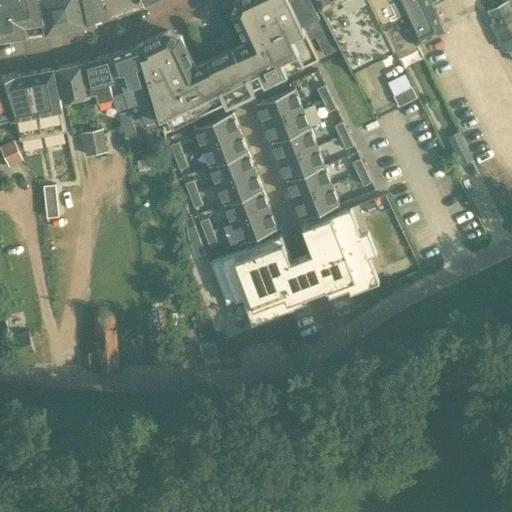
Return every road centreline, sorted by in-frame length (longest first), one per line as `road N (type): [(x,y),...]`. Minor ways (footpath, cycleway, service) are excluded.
road 1 (residential): [(511,246),(342,328),(217,374),(0,381)]
road 2 (residential): [(186,511),(511,357)]
road 3 (residential): [(0,57),(118,33),(190,0)]
road 4 (unknown): [(467,268),(399,135)]
